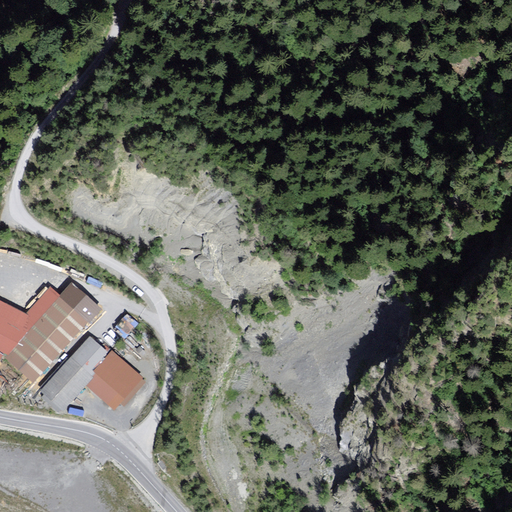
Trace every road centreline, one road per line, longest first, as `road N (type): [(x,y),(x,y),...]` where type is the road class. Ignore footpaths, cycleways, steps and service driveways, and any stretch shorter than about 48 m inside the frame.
road 1 (tertiary): [(0,416),(105,440),(177,511)]
road 2 (unknown): [(165,324),(88,286),(0,278)]
